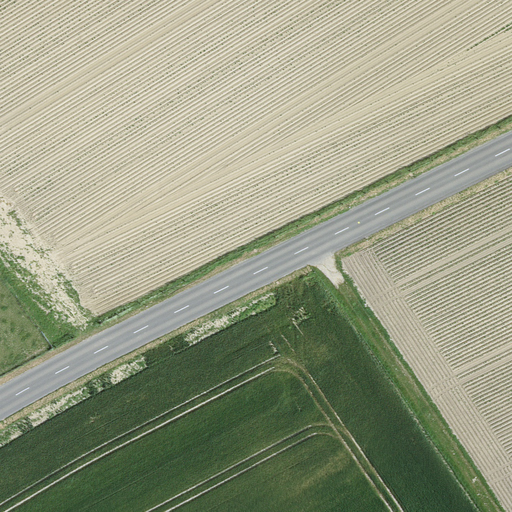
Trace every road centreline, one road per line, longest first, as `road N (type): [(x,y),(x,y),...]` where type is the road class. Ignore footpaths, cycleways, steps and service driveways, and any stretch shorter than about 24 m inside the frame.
road 1 (secondary): [(0,406),(511,149)]
road 2 (track): [(489,511),(310,247)]
